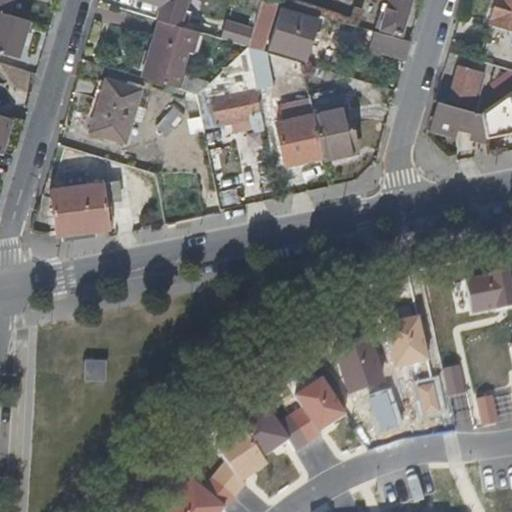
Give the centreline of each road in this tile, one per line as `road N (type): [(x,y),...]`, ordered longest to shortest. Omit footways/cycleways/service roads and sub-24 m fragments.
road 1 (tertiary): [(0,291),(405,208)]
road 2 (residential): [(77,0),(7,230),(0,289)]
road 3 (residential): [(511,437),(331,478),(285,511)]
road 4 (residential): [(442,0),(403,133),(405,208)]
